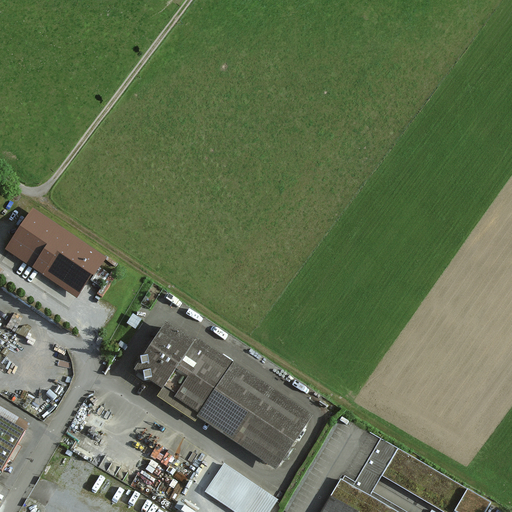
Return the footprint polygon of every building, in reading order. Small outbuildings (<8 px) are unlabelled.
[(102,259),(31,213),(6,251),(77,297),(102,259)] [(189,341),(161,324),(130,374),(157,390),(152,398),(276,474),(315,412),(192,337),(189,341)] [(0,472),(25,431),(0,416),(0,472)] [(452,511),(465,492),(379,442),(352,487),(372,498),(384,478),(440,511),(452,511)] [(82,491),(97,463),(74,451),(59,479),(82,491)] [(224,464),(206,491),(235,511),(268,511),(277,500),(224,464)] [(388,511),(341,483),(323,511),(388,511)] [(457,509),(461,511),(485,511),(492,501),(469,488),(457,509)]
